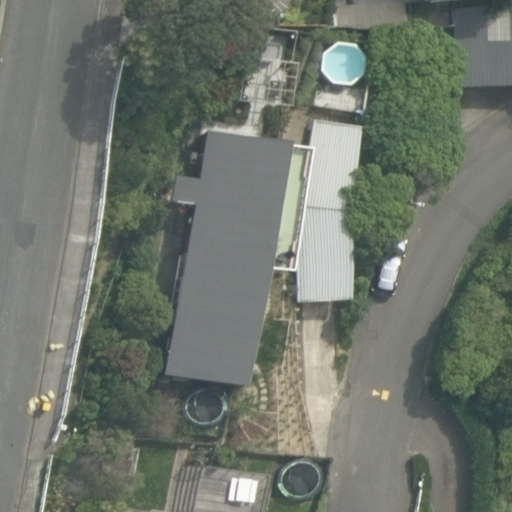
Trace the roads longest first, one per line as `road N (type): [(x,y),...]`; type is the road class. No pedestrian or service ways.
road 1 (residential): [(511,159),(436,252),(401,355),(369,511)]
road 2 (residential): [(0,380),(50,0)]
